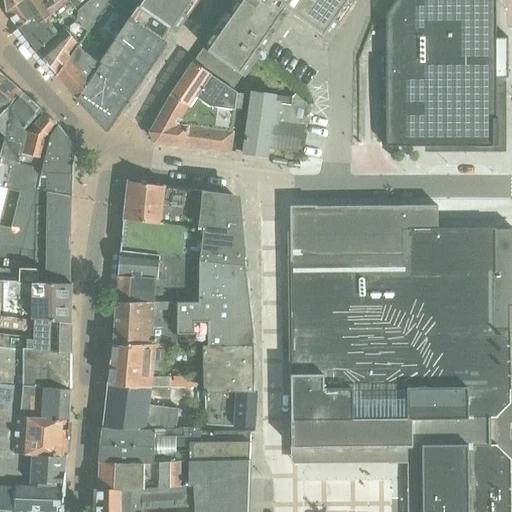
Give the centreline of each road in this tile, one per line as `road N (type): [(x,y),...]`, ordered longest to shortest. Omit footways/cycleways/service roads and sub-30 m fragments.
road 1 (residential): [(82,511),(109,151)]
road 2 (residential): [(271,431),(269,176)]
road 3 (residential): [(511,429),(271,431)]
road 4 (residential): [(334,191),(340,48),(374,0)]
road 5 (residential): [(109,151),(217,0)]
road 6 (residential): [(511,190),(334,191)]
road 7 (residential): [(269,176),(109,151)]
road 8 (residential): [(0,45),(109,151)]
